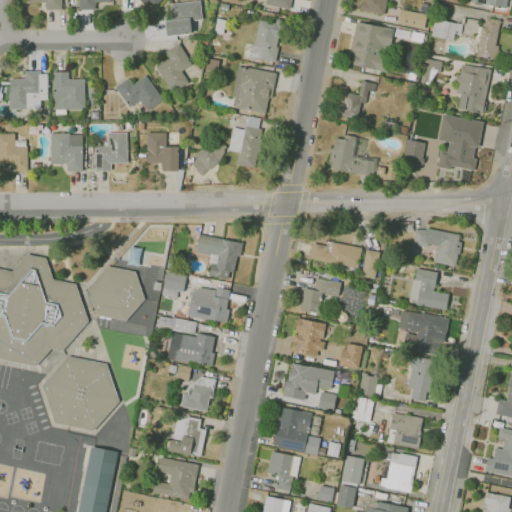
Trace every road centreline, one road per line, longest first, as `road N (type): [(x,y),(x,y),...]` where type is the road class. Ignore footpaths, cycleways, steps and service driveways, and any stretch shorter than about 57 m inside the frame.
road 1 (residential): [(324,0),(223,511)]
road 2 (tertiary): [(511,151),(443,511)]
road 3 (residential): [(501,203),(148,206)]
road 4 (residential): [(148,206),(0,207)]
road 5 (residential): [(124,40),(0,41)]
